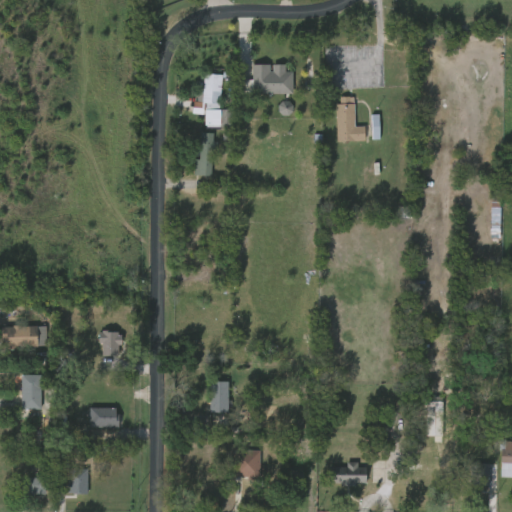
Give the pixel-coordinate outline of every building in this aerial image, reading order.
[(280,78),(273,78),(273,71),(259,71),(240,71),(241,100),(281,100),(280,78)] [(223,75),(220,104),(203,102),(206,73),(223,75)] [(193,131),(208,132),(210,80),(192,80),(191,109),(181,109),(181,120),(193,121),(193,131)] [(350,96),(354,97),(355,127),(364,126),(365,140),(337,141),(336,104),(340,104),(340,96),(350,96)] [(325,148),(353,148),(352,133),(342,134),(342,103),(324,104),(325,148)] [(218,142),(217,152),(213,152),(211,176),(194,175),(195,159),(200,160),(201,132),(214,133),(213,142),(218,142)] [(200,182),(200,157),(206,157),(206,148),(201,148),(201,140),(187,139),(186,166),(183,166),(183,182),(200,182)] [(0,326),(18,324),(18,326),(44,325),(45,345),(15,346),(15,348),(4,348),(4,341),(0,341),(0,326)] [(121,333),(121,343),(118,343),(117,355),(103,355),(102,342),(100,342),(100,333),(121,333)] [(108,338),(89,338),(88,362),(107,363),(108,338)] [(39,409),(21,409),(21,375),(41,375),(41,409),(39,409)] [(29,381),(10,381),(9,415),(29,415),(29,381)] [(197,413),(194,412),(194,398),(201,398),(202,382),(211,382),(210,413),(197,413)] [(342,403),(319,403),(319,384),(342,384),(342,403)] [(440,434),(440,436),(425,435),(425,411),(441,412),(440,434)] [(77,433),(106,433),(106,414),(78,414),(77,433)] [(430,441),(431,419),(417,418),(416,441),(430,441)] [(511,477),(500,477),(499,439),(511,440),(511,477)] [(69,456),(68,470),(78,470),(78,478),(88,478),(88,494),(68,494),(68,472),(56,472),(56,455),(69,456)] [(256,458),(257,467),(267,467),(267,478),(263,478),(263,482),(253,482),(253,486),(241,486),(240,472),(227,472),(227,458),(256,458)] [(356,462),(356,467),(364,467),(364,482),(354,482),(354,486),(340,486),(341,482),(328,482),(328,467),(345,467),(345,462),(356,462)] [(488,464),(487,484),(479,484),(479,489),(474,489),(474,485),(470,485),(470,463),(488,464)] [(43,474),(44,494),(23,494),(23,477),(34,477),(34,474),(43,474)] [(16,482),(17,501),(33,500),(33,481),(16,482)] [(76,484),(56,484),(56,500),(76,500),(76,484)]
